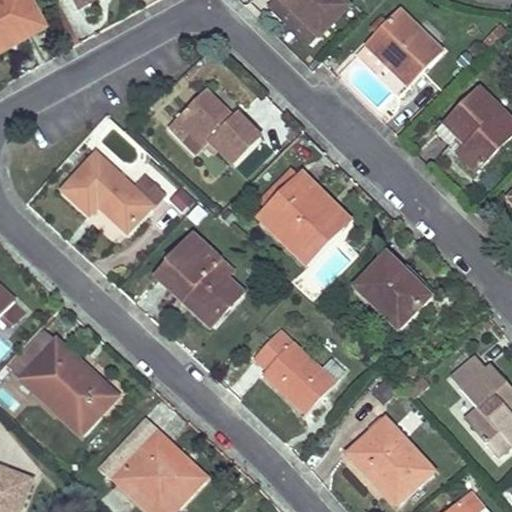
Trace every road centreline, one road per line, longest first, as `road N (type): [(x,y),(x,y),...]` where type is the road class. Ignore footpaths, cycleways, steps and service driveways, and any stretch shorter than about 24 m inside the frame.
road 1 (residential): [(0,117),(206,0),(511,301)]
road 2 (residential): [(319,511),(0,201)]
